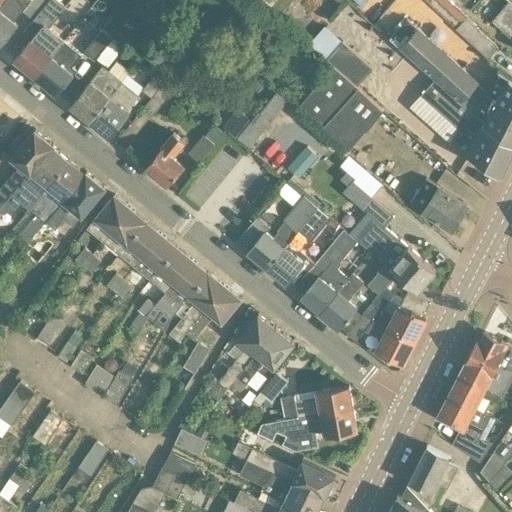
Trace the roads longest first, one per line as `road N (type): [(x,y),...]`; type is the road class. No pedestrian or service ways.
road 1 (residential): [(408,404),(0,76)]
road 2 (track): [(123,511),(229,327),(260,289)]
road 3 (track): [(157,455),(9,343)]
road 4 (secondary): [(408,404),(485,253)]
